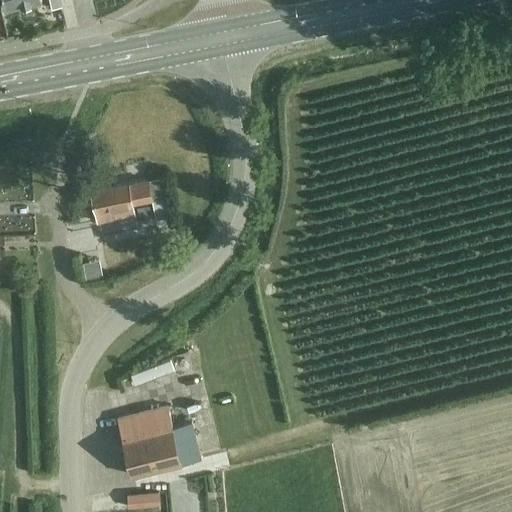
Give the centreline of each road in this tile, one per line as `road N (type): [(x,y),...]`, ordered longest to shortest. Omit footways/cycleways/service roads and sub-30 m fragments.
road 1 (unclassified): [(110,332),(197,265),(231,224),(248,174),(228,36)]
road 2 (secondary): [(0,84),(228,36)]
road 3 (unclassified): [(110,332),(65,273),(60,138)]
road 4 (unclassified): [(74,511),(70,423),(93,348),(110,332)]
road 5 (secondary): [(228,36),(399,0)]
